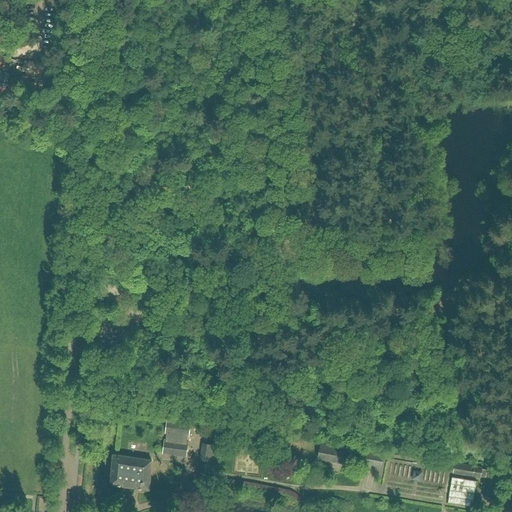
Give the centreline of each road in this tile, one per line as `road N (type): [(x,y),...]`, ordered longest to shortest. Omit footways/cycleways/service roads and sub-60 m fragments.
road 1 (track): [(58,511),(70,333)]
road 2 (track): [(81,334),(122,334),(131,319),(122,295),(90,292),(70,313)]
